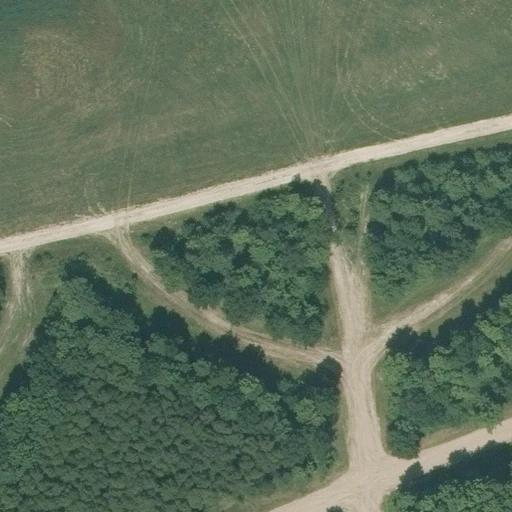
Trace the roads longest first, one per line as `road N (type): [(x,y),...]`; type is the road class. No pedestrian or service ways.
road 1 (track): [(0,244),(511,125)]
road 2 (unknown): [(126,215),(151,289),(210,334),(307,361),(353,349)]
road 3 (track): [(280,511),(511,429)]
road 4 (unknown): [(305,173),(342,254),(353,349)]
road 5 (unknown): [(353,349),(364,479)]
